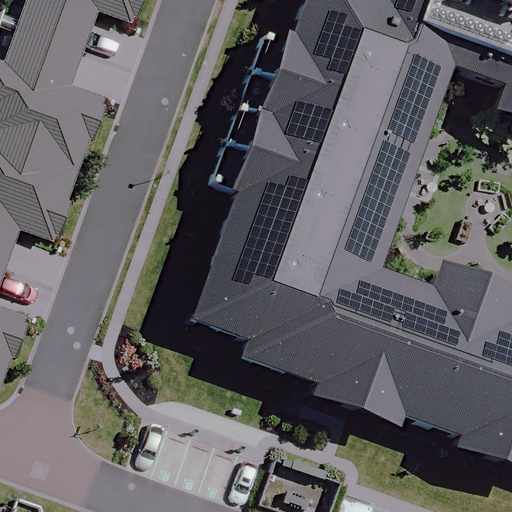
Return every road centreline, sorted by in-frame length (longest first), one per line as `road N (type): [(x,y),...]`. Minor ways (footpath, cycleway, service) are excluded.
road 1 (residential): [(22,459),(188,0)]
road 2 (residential): [(22,459),(168,511)]
